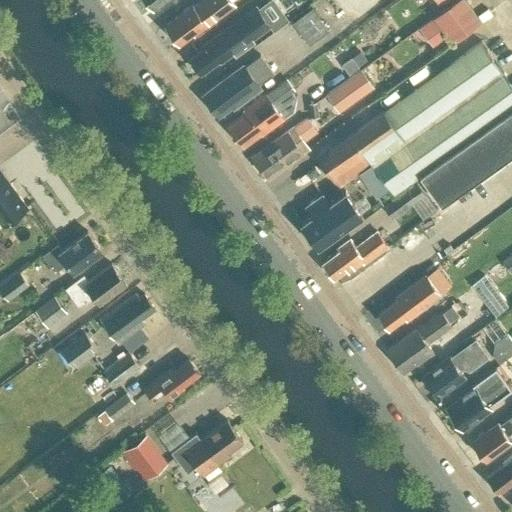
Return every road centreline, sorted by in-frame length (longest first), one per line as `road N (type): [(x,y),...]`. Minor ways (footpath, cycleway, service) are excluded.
road 1 (secondary): [(464,511),(81,0)]
road 2 (unclassified): [(328,511),(0,65)]
